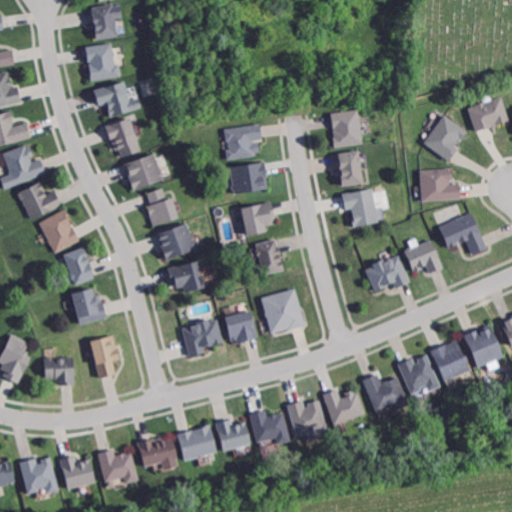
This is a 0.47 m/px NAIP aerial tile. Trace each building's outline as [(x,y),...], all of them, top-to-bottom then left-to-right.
[(114,7),(121,6),(123,17),(116,19),(116,21),(117,21),(118,25),(116,25),(118,37),(96,41),(95,31),(94,24),(92,15),(94,15),(93,8),(113,4),(114,7)] [(116,66),(121,66),(122,77),(92,82),(89,66),(91,66),(91,63),(89,63),(86,48),(113,44),(114,52),(115,53),(116,56),(115,57),(116,66)] [(0,52),(14,50),(17,65),(0,68),(0,52)] [(12,89),(18,87),(22,103),(0,107),(0,73),(8,72),(12,89)] [(128,94),(131,101),(139,99),(142,108),(110,118),(108,110),(109,109),(107,103),(99,106),(94,91),(124,82),(128,94)] [(509,120),(497,124),(498,125),(491,128),(491,127),(475,132),(468,109),(476,106),(475,105),(484,102),(484,103),(501,97),(509,120)] [(364,144),(335,148),(334,138),(335,138),(334,131),(336,131),(335,129),(334,129),(331,114),(359,110),(364,144)] [(14,128),(28,124),(33,138),(0,148),(0,115),(12,111),(16,123),(13,124),(14,128)] [(462,140),(460,139),(458,142),(459,143),(456,147),(459,150),(450,162),(425,144),(445,116),(468,133),(462,140)] [(137,136),(138,135),(140,140),(139,141),(142,151),(122,158),(120,151),(116,152),(112,142),(111,142),(106,128),(130,119),(137,136)] [(254,143),(259,142),(260,153),(255,153),(255,157),(228,160),(227,150),(230,150),(229,142),(227,143),(225,130),(260,125),(262,140),(253,141),(254,143)] [(27,149),(31,148),(34,157),(31,158),(33,163),(41,160),(47,174),(5,191),(1,180),(12,175),(4,155),(26,146),(27,149)] [(342,186),(341,176),(338,154),(359,150),(360,156),(362,158),(363,161),(361,163),(364,183),(342,186)] [(135,191),(125,164),(155,153),(162,171),(164,172),(165,176),(163,178),(164,180),(135,191)] [(235,194),(234,191),(233,191),(232,186),(233,185),(230,168),(265,162),(268,177),(267,177),(269,188),(235,194)] [(450,185),(460,184),(461,200),(423,202),(421,171),(452,169),(453,181),(450,181),(450,185)] [(46,198),(55,193),(62,207),(33,222),(23,202),(22,202),(18,195),(40,184),(45,192),(43,193),(46,198)] [(167,199),(171,197),(179,217),(154,226),(147,206),(152,204),(148,194),(163,188),(167,199)] [(380,223),(354,228),(352,218),(354,218),(352,209),(346,210),(343,195),(373,189),(380,223)] [(246,236),(241,209),(272,203),(276,218),(272,219),(273,225),(266,226),(267,232),(246,236)] [(72,228),(73,227),(80,241),(56,254),(40,224),(65,210),(69,218),(68,218),(73,226),(71,226),(72,228)] [(488,248),(473,255),(466,240),(460,243),(459,241),(456,242),(457,244),(449,248),(440,227),(456,220),(456,219),(463,216),(464,216),(472,213),(488,248)] [(166,260),(161,249),(163,248),(158,234),(187,224),(194,241),(195,242),(197,245),(196,247),(196,249),(166,260)] [(278,247),(280,255),(281,260),(282,260),(285,271),(264,276),(259,257),(258,256),(257,253),(258,251),(256,245),(276,240),(278,247)] [(443,267),(430,274),(426,266),(421,268),(422,268),(414,272),(405,252),(407,251),(407,249),(411,248),(412,248),(431,240),(443,267)] [(76,286),(73,279),(72,279),(71,275),(72,273),(65,255),(84,248),(95,278),(76,286)] [(411,282),(398,288),(395,282),(386,286),(387,287),(376,292),(366,270),(374,267),(373,265),(384,259),(385,262),(399,255),(411,282)] [(204,288),(185,293),(183,287),(176,289),(175,283),(172,284),(168,269),(197,261),(204,288)] [(94,296),(100,295),(102,303),(103,302),(107,318),(79,326),(71,295),(92,289),(94,296)] [(289,331),(288,329),(272,334),(262,299),(296,289),(306,326),(289,331)] [(238,343),(237,339),(231,341),(225,318),(251,311),(258,337),(238,343)] [(511,344),(502,322),(511,318),(511,344)] [(210,322),(218,320),(225,342),(210,347),(209,345),(204,347),(206,353),(191,357),(183,329),(198,325),(197,323),(209,319),(210,322)] [(503,356),(477,367),(464,335),(478,329),(478,330),(490,325),(503,356)] [(19,385),(4,377),(6,373),(1,370),(4,365),(0,363),(0,358),(12,335),(30,344),(24,355),(32,359),(19,385)] [(116,374),(99,378),(96,365),(95,365),(89,342),(114,336),(120,359),(113,361),(116,374)] [(469,370),(444,381),(431,350),(446,344),(456,340),(469,370)] [(440,386),(429,391),(426,385),(420,388),(421,390),(411,394),(398,364),(412,358),(415,363),(419,362),(417,358),(427,354),(440,386)] [(54,357),(75,357),(75,385),(60,385),(60,383),(55,383),(55,379),(45,379),(45,359),(47,359),(47,358),(48,357),(53,357),(54,357)] [(382,384),(383,384),(382,382),(397,376),(409,404),(396,410),(393,405),(384,409),(384,410),(380,412),(378,411),(376,412),(363,380),(377,374),(382,384)] [(340,398),(345,396),(344,392),(353,389),(354,393),(357,392),(365,413),(333,425),(323,394),(337,389),(340,398)] [(327,428),(325,430),(321,431),(320,431),(319,431),(321,438),(310,441),(308,434),(297,437),(288,405),(303,401),(305,408),(309,407),(308,403),(320,400),(327,428)] [(268,416),(284,412),(291,441),(278,444),(277,438),(257,443),(250,414),(266,410),(268,416)] [(232,424),(245,421),(250,444),(222,451),(215,423),(230,419),(232,424)] [(218,453),(184,461),(178,434),(193,430),(193,431),(195,431),(195,430),(204,427),(203,426),(211,424),(218,453)] [(164,441),(173,439),(178,459),(144,467),(138,442),(153,439),(153,440),(163,438),(164,441)] [(116,456),(132,452),(139,481),(126,484),(124,478),(105,482),(98,454),(114,450),(116,456)] [(78,463),(83,461),(83,460),(91,458),(96,482),(67,489),(60,459),(76,455),(78,463)] [(59,490),(46,493),(45,487),(38,489),(39,491),(28,494),(20,462),(36,458),(37,464),(42,462),(41,459),(52,457),(59,490)] [(0,462),(11,460),(16,481),(7,483),(7,485),(0,486),(0,462)]
